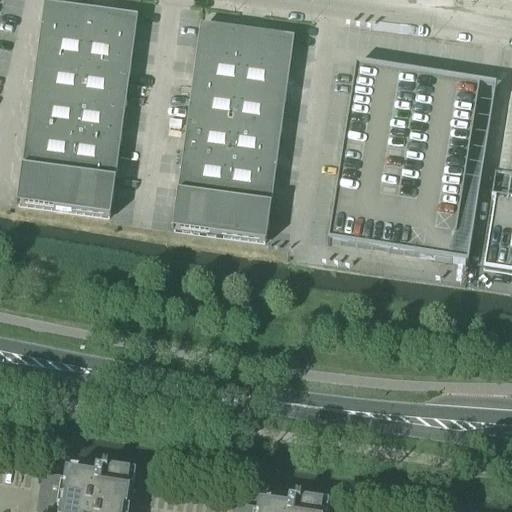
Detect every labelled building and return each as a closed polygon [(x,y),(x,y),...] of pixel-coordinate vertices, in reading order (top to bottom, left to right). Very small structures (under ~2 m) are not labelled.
[(69,51),(73,18),(42,14),(38,46),(69,51)] [(100,55),(104,22),(73,18),(69,51),(100,55)] [(132,59),(136,26),(104,22),(100,55),(132,59)] [(226,72),(230,40),(199,35),(195,68),(226,72)] [(257,76),(261,44),(230,40),(226,72),(257,76)] [(289,80),(293,48),(261,44),(257,76),(289,80)] [(100,55),(69,51),(38,46),(34,79),(128,92),(132,59),(100,55)] [(257,76),(226,72),(195,68),(191,101),(284,114),(289,80),(257,76)] [(466,271),(494,91),(354,69),(326,249),(466,271)] [(124,124),(128,92),(34,79),(30,111),(124,124)] [(280,147),(284,114),(191,101),(186,134),(280,147)] [(511,102),(509,103),(496,183),(493,183),(489,204),(493,205),(482,274),(511,279),(511,102)] [(120,156),(124,124),(30,111),(26,144),(120,156)] [(276,180),(280,147),(186,134),(182,168),(276,180)] [(116,189),(120,156),(26,144),(22,176),(116,189)] [(272,213),(276,180),(182,168),(178,201),(272,213)] [(111,222),(116,189),(22,176),(17,210),(111,222)] [(268,246),(272,213),(178,201),(174,234),(268,246)] [(103,471),(104,469),(80,465),(80,467),(79,474),(95,477),(93,483),(65,479),(64,481),(42,477),(35,511),(126,511),(132,477),(103,473),(103,471)] [(296,503),(296,499),(273,496),(271,505),(287,507),(286,511),(276,511),(257,509),(257,511),(234,508),(233,511),(323,511),(324,507),(296,503)]
